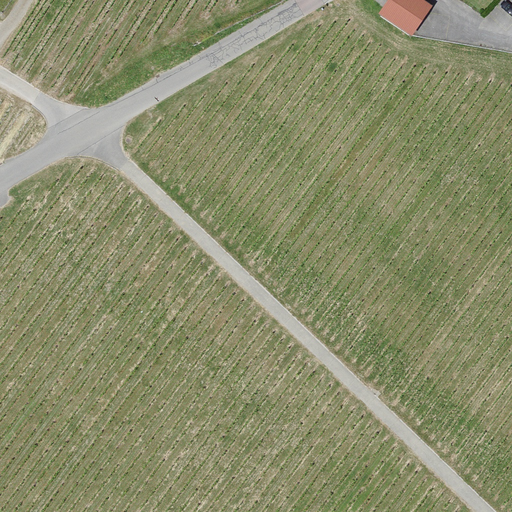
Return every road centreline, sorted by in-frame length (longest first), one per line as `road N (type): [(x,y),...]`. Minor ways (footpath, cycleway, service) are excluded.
road 1 (track): [(490,511),(100,138),(0,74)]
road 2 (unclassified): [(0,199),(316,0)]
